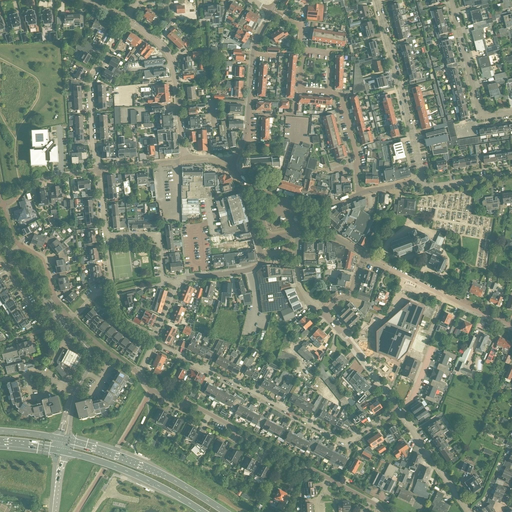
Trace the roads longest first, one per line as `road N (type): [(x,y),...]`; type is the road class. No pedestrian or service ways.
road 1 (residential): [(396,410),(339,439),(155,337)]
road 2 (residential): [(358,194),(341,95),(299,90),(300,26),(270,10)]
road 3 (residential): [(151,389),(329,479)]
road 4 (residential): [(421,179),(377,0)]
road 5 (secondary): [(224,511),(155,471),(64,440)]
road 6 (residential): [(364,255),(511,326)]
road 7 (residential): [(228,164),(247,126),(254,44),(270,10)]
road 8 (residential): [(185,158),(172,60),(125,19)]
road 9 (residential): [(100,170),(89,91),(125,19)]
road 10 (secondary): [(61,452),(141,478),(201,511)]
road 11 (residential): [(511,111),(479,112),(451,0)]
road 12 (residential): [(468,511),(396,410)]
road 13 (residential): [(396,410),(322,313)]
